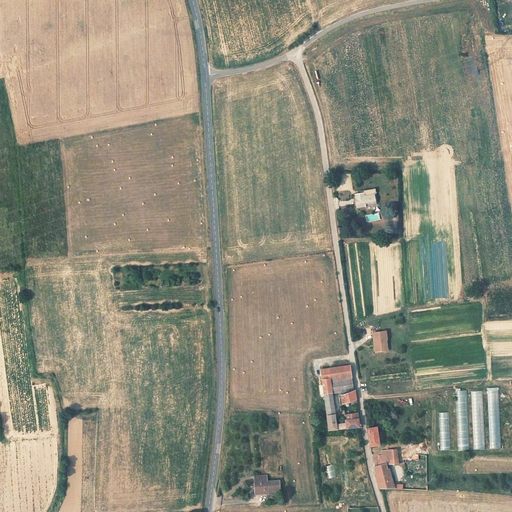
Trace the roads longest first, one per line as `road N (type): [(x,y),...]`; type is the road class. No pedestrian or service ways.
road 1 (residential): [(295,52),(320,135),(382,511)]
road 2 (tertiary): [(208,511),(221,345),(205,75)]
road 3 (unclassified): [(295,52),(359,15),(441,0)]
